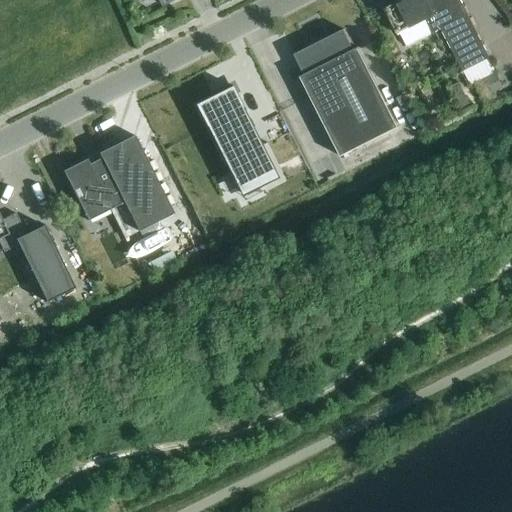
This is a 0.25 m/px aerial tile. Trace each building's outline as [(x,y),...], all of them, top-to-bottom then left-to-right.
[(490,59),(468,16),(459,0),(431,0),(427,2),(426,0),(404,0),(385,10),(397,35),(425,21),(432,35),(441,30),(463,73),(490,59)] [(344,31),(294,56),(304,76),(300,78),(300,80),(301,79),(341,158),(399,129),(359,50),(360,50),(359,49),(354,51),(344,31)] [(503,89),(495,74),(478,83),(486,98),(503,89)] [(233,87),(194,106),(241,196),(278,179),(233,87)] [(86,161),(63,172),(84,215),(107,204),(115,220),(128,213),(138,233),(174,215),(134,136),(120,144),(118,141),(110,145),(112,148),(98,154),(108,173),(96,179),(86,161)] [(0,218),(0,245),(4,254),(18,246),(46,303),(75,289),(44,226),(26,235),(16,214),(1,221),(0,218)]
